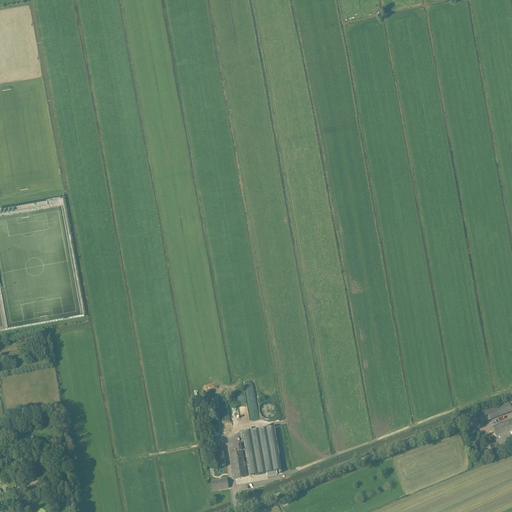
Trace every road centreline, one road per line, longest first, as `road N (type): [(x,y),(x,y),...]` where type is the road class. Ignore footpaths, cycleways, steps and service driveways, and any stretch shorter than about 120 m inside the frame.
road 1 (track): [(237,510),(234,488),(505,390)]
road 2 (unclassified): [(234,511),(455,424)]
